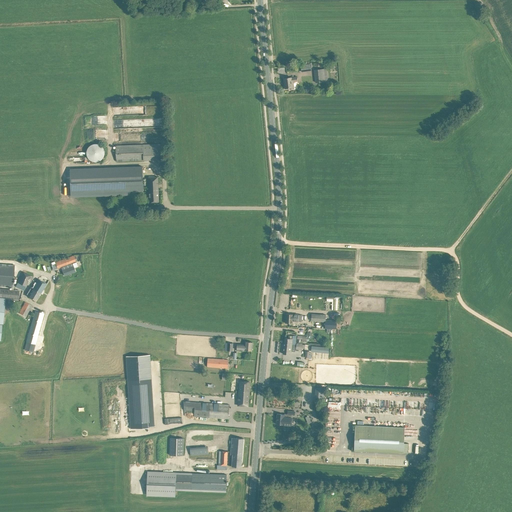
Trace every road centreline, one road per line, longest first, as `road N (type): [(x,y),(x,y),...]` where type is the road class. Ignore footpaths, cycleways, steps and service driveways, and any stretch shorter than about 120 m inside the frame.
road 1 (tertiary): [(251,511),(279,225),(260,0)]
road 2 (track): [(511,333),(463,305),(449,250),(284,242)]
road 3 (unknown): [(343,453),(406,452),(416,432),(406,418),(346,418)]
